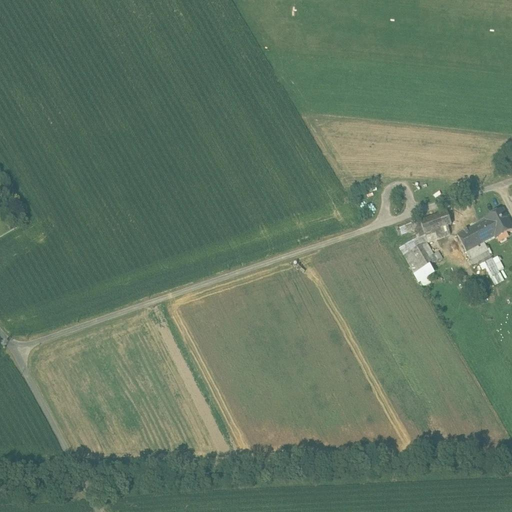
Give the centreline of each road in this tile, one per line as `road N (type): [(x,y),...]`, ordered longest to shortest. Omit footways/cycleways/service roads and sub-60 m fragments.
road 1 (track): [(15,351),(511,182)]
road 2 (track): [(0,331),(100,511)]
